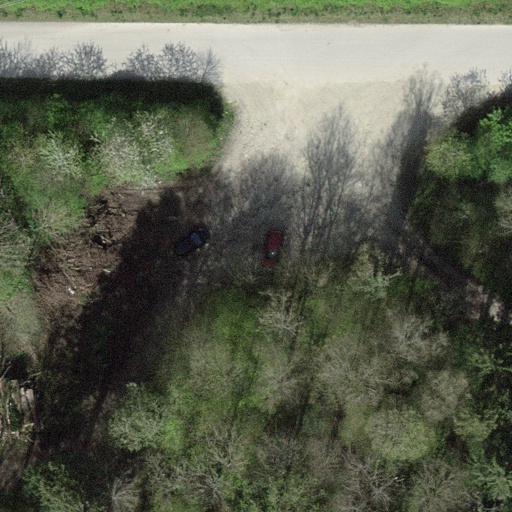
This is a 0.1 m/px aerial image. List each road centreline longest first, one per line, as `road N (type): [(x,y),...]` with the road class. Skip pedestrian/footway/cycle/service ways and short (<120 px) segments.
road 1 (track): [(0,467),(63,446),(121,385),(308,52),(417,227),(511,317)]
road 2 (residential): [(511,59),(0,47)]
